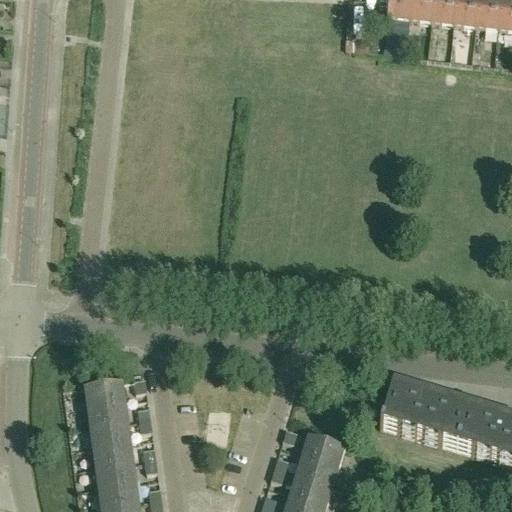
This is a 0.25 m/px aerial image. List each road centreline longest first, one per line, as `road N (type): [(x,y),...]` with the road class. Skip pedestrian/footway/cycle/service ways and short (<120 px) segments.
road 1 (residential): [(511,375),(79,333)]
road 2 (residential): [(79,333),(114,0)]
road 3 (unclassified): [(19,325),(44,0)]
road 4 (unclassified): [(28,511),(15,444),(19,325)]
